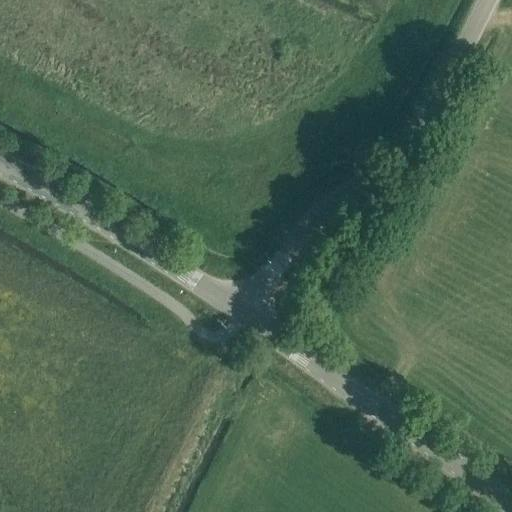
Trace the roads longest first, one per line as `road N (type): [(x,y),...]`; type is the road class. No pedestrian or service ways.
road 1 (tertiary): [(241,313),(307,226),(424,121),(489,0)]
road 2 (tertiary): [(511,504),(241,313)]
road 3 (tertiary): [(241,313),(0,163)]
